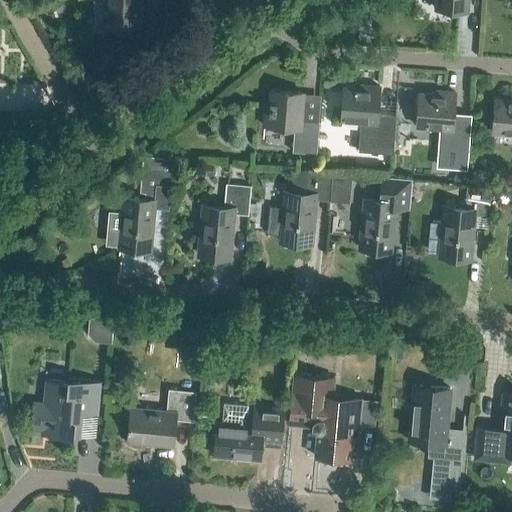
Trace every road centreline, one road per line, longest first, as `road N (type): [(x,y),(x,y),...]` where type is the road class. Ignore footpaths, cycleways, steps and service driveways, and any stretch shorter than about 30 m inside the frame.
road 1 (residential): [(511,325),(11,274),(0,265)]
road 2 (residential): [(334,511),(334,505),(36,478),(6,511)]
road 3 (residential): [(511,70),(325,60),(285,45),(272,23)]
road 4 (residential): [(99,152),(272,23)]
road 5 (residential): [(5,0),(99,152)]
road 6 (residential): [(0,220),(99,152)]
